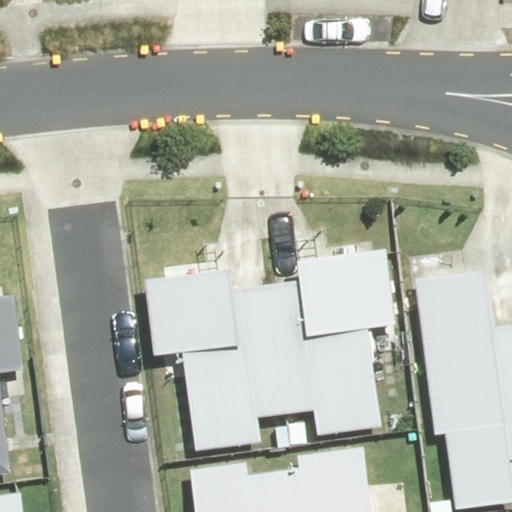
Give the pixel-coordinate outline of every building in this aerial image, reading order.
[(248,249),(151,263),(163,341),(185,337),(200,436),(272,425),(269,404),(318,396),(322,424),(392,413),(376,309),(402,305),(391,231),(318,242),(321,258),(251,269),(248,249)] [(511,300),(506,268),(440,280),(479,497),(511,491),(511,300)] [(0,487),(28,483),(13,379),(39,375),(28,301),(0,305),(0,487)] [(380,511),(373,434),(302,441),(304,455),(259,459),(258,450),(199,456),(204,511),(380,511)] [(0,511),(32,511),(30,486),(0,489),(0,511)]
